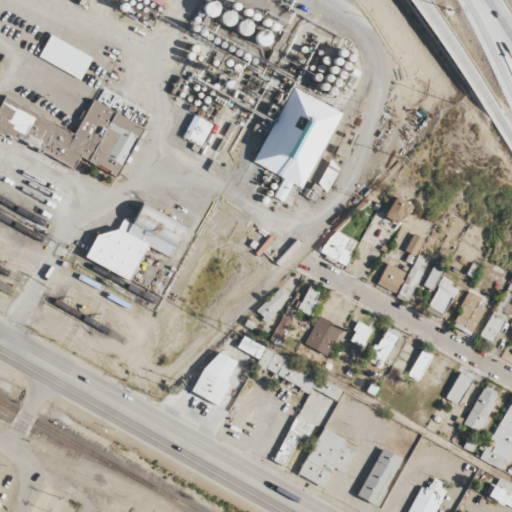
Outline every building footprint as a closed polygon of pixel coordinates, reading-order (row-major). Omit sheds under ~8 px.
[(79,80),(91,58),(50,35),(37,57),(79,80)] [(340,111),(290,87),(253,164),(282,178),(273,197),(282,201),(290,184),(303,189),(340,111)] [(141,126),(91,101),(74,133),(4,98),(0,105),(0,124),(2,120),(7,123),(3,132),(73,167),(78,157),(116,176),(141,126)] [(35,113),(67,125),(72,110),(40,98),(35,113)] [(182,139),(201,146),(210,123),(191,116),(182,139)] [(383,216),(398,226),(410,205),(395,196),(383,216)] [(84,259),(129,281),(145,246),(169,257),(185,225),(141,204),(131,224),(122,219),(113,237),(98,229),(84,259)] [(344,267),(350,254),(342,250),(348,238),(331,230),(319,255),(344,267)] [(422,239),(411,234),(404,252),(415,256),(422,239)] [(427,259),(416,255),(397,295),(408,300),(427,259)] [(443,265),(433,261),(423,286),(433,290),(443,265)] [(376,284),(394,293),(404,272),(386,263),(376,284)] [(457,287),(441,279),(427,305),(442,314),(457,287)] [(255,311),(265,322),(288,299),(277,288),(255,311)] [(318,293),(306,288),(297,310),(309,315),(318,293)] [(511,306),(507,303),(511,295),(502,290),(479,337),(493,343),(511,306)] [(484,307),(477,304),(480,298),(467,292),(451,327),(470,336),(484,307)] [(270,341),(280,345),(290,320),(280,316),(270,341)] [(362,347),(370,328),(356,322),(348,342),(362,347)] [(342,387),(241,339),(236,349),(258,359),(255,365),(282,378),(280,383),(307,396),(310,389),(336,401),(342,387)] [(431,356),(420,350),(406,376),(416,381),(431,356)] [(189,391),(215,405),(228,384),(223,382),(234,361),(217,352),(201,369),(189,391)] [(444,398),(456,405),(471,380),(459,372),(444,398)] [(462,425),(477,432),(497,393),(483,386),(462,425)] [(511,405),(508,403),(493,436),(511,445),(511,405)] [(296,441),(302,444),(311,424),(294,416),(273,461),(284,466),(296,441)] [(342,447),(345,440),(321,428),(297,476),(323,488),(333,468),(343,473),(353,452),(342,447)] [(499,469),(508,453),(486,442),(478,459),(499,469)] [(399,458),(381,449),(355,496),(373,506),(399,458)] [(511,485),(496,478),(487,497),(511,508),(511,485)] [(433,511),(446,487),(431,480),(426,490),(419,487),(406,511),(433,511)]
